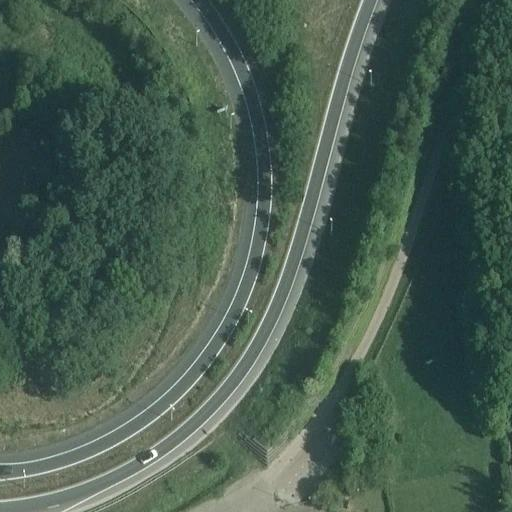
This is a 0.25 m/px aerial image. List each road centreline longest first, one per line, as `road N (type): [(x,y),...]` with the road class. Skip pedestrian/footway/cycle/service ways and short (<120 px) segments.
road 1 (motorway): [(20,511),(149,459),(192,426),(248,360),(288,279),(370,0)]
road 2 (motorway): [(200,0),(243,71),(262,147),(260,233),(231,321),(189,378),(128,429),(78,455),(0,472)]
road 3 (unclassified): [(228,511),(333,394),(479,54),(511,17)]
